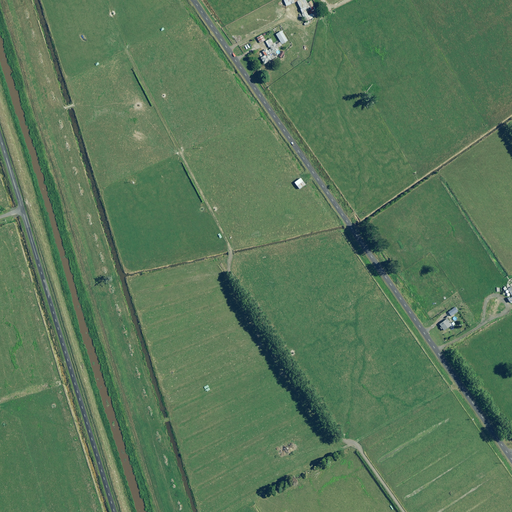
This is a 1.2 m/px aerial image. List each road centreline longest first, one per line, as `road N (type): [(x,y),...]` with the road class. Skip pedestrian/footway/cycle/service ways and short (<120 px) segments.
road 1 (unclassified): [(511,456),(193,0)]
road 2 (unclassified): [(22,208),(115,511)]
